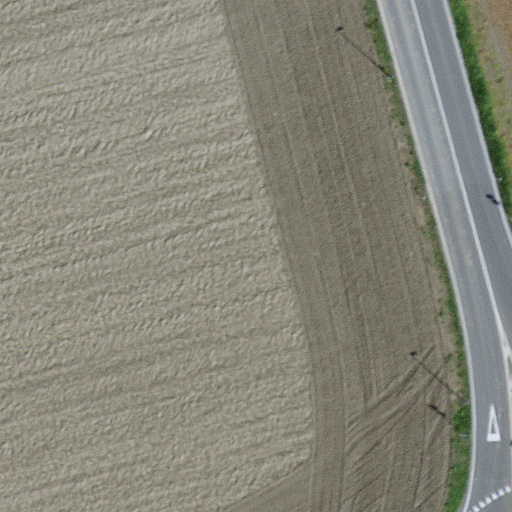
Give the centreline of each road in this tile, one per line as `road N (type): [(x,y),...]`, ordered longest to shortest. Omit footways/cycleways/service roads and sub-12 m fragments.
road 1 (tertiary): [(498,314),(417,0)]
road 2 (tertiary): [(498,314),(495,511)]
